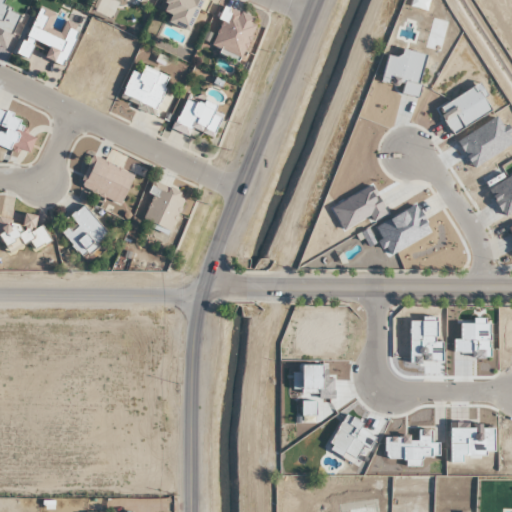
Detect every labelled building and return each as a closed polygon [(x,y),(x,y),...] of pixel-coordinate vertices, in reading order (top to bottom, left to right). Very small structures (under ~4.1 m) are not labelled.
[(0,0),(0,47),(4,49),(19,14),(0,6),(3,0),(0,0)] [(165,21),(186,32),(202,0),(163,0),(158,11),(168,16),(165,21)] [(62,65),(80,28),(64,21),(58,33),(47,28),(53,15),(37,8),(15,53),(28,59),(32,51),(62,65)] [(209,47),(240,59),(255,19),(223,8),(209,47)] [(130,71),(119,96),(154,111),(168,78),(142,67),(138,75),(130,71)] [(220,119),(210,115),(213,108),(184,97),(174,123),(212,139),(220,119)] [(0,145),(27,155),(33,137),(17,132),(22,119),(0,110),(0,145)] [(119,206),(132,176),(91,157),(77,186),(119,206)] [(167,234),(183,196),(152,183),(136,221),(167,234)] [(73,224),(61,233),(81,258),(107,238),(82,206),(67,217),(73,224)] [(0,238),(9,254),(28,243),(33,252),(50,242),(40,225),(36,227),(29,214),(20,220),(24,226),(14,231),(5,216),(0,218),(0,238)]
